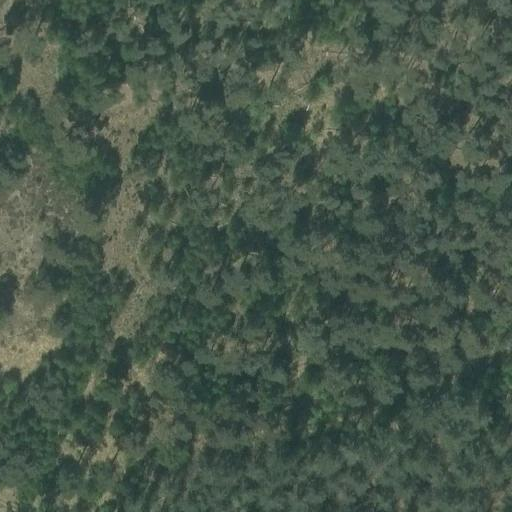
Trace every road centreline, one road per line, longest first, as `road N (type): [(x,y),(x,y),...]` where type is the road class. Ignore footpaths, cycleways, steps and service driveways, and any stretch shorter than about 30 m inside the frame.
road 1 (track): [(0,472),(304,511)]
road 2 (track): [(351,511),(414,493),(511,487)]
